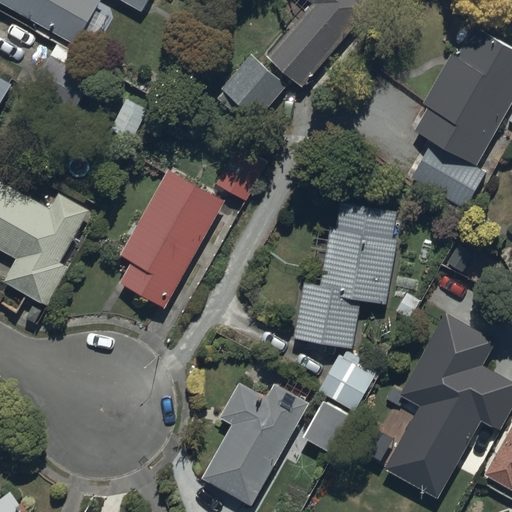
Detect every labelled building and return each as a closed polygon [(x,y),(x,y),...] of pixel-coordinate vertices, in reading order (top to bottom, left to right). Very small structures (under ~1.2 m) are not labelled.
[(1,0),(77,41),(100,0),(1,0)] [(374,0),(313,0),(269,53),(304,83),(374,0)] [(511,39),(474,19),(470,26),(453,16),(440,40),(452,46),(425,100),(430,102),(418,126),(482,159),(505,115),(511,118),(511,39)] [(94,72),(52,50),(32,89),(74,111),(94,72)] [(259,116),(288,82),(253,52),(216,94),(237,112),(245,104),(259,116)] [(0,102),(14,78),(0,69),(0,102)] [(133,136),(146,110),(124,99),(111,125),(133,136)] [(430,138),(412,175),(470,205),(489,168),(430,138)] [(249,197),(269,158),(238,141),(218,181),(249,197)] [(121,278),(167,304),(228,194),(170,163),(122,250),(133,257),(121,278)] [(0,172),(0,245),(16,254),(4,276),(50,302),(71,265),(62,259),(92,204),(60,186),(51,202),(0,172)] [(388,300),(399,234),(395,233),(400,205),(342,196),(338,223),(332,222),(323,279),(305,276),(295,336),(356,346),(364,296),(388,300)] [(439,493),(483,415),(501,425),(511,405),(511,375),(485,360),(498,335),(448,307),(403,386),(394,380),(387,393),(401,400),(405,392),(421,401),(386,464),(439,493)] [(321,384),(356,405),(382,362),(363,351),(361,354),(348,346),(343,354),(340,352),(321,384)] [(252,502),(310,398),(275,379),(268,391),(241,376),(220,413),(233,420),(202,475),(252,502)] [(351,409),(324,394),(304,432),(332,446),(351,409)] [(511,421),(483,472),(511,488),(511,421)] [(0,495),(0,511),(34,511),(13,485),(0,495)] [(425,511),(412,503),(406,511),(452,511),(456,505),(435,493),(425,511)]
